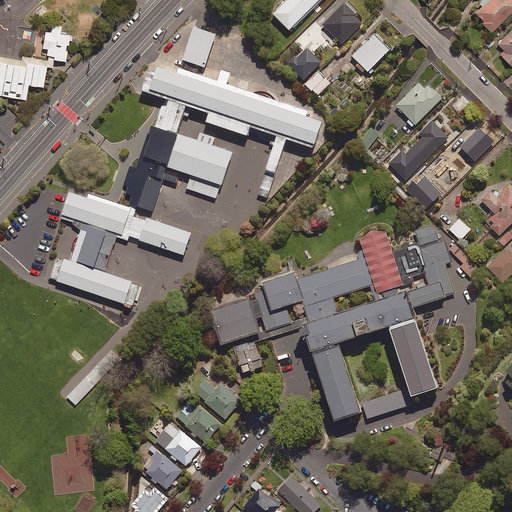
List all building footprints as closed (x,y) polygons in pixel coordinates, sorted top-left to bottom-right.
[(288,0),(274,15),(292,33),(325,0),(288,0)] [(511,0),(484,0),(473,12),(490,29),(511,7),(511,0)] [(363,22),(344,3),(322,24),(341,43),(363,22)] [(51,32),(46,31),(43,49),(48,50),(47,56),(49,56),(48,61),(54,62),(55,60),(66,62),(70,36),(61,34),(62,26),(52,24),(51,32)] [(511,26),(497,42),(504,49),(500,54),(511,66),(511,64),(511,26)] [(199,66),(205,68),(217,34),(193,27),(182,60),(186,61),(184,69),(196,73),(199,66)] [(374,32),(351,56),(368,72),(391,49),(374,32)] [(0,95),(26,100),(29,85),(44,88),(47,67),(53,68),(54,62),(48,61),(22,56),(21,61),(0,57),(0,95)] [(148,71),(141,92),(163,99),(186,107),(208,114),(206,123),(247,137),(250,128),(315,149),(323,123),(307,117),(309,111),(196,73),(184,69),(179,68),(177,74),(158,68),(156,74),(148,71)] [(396,106),(415,125),(442,97),(429,84),(425,88),(419,82),(396,106)] [(139,208),(153,213),(168,169),(180,135),(186,107),(163,99),(154,127),(150,126),(136,168),(130,166),(124,185),(128,186),(126,194),(132,195),(129,207),(90,195),(88,200),(71,194),(62,220),(75,224),(74,226),(82,232),(72,262),(66,260),(65,262),(57,259),(51,279),(59,282),(58,283),(127,307),(126,309),(134,311),(135,306),(138,306),(143,288),(134,285),(134,283),(107,274),(118,238),(129,242),(131,238),(141,241),(141,242),(187,258),(194,235),(149,220),(148,222),(135,218),(139,208)] [(402,150),(389,163),(407,180),(449,137),(431,120),(418,133),(422,136),(405,153),(402,150)] [(379,134),(370,127),(358,142),(368,149),(379,134)] [(469,130),(441,160),(460,178),(489,149),(469,130)] [(180,135),(168,169),(192,177),(188,190),(217,200),(221,187),(225,188),(236,154),(214,146),(216,139),(201,134),(198,141),(180,135)] [(486,223),(499,236),(511,223),(511,185),(510,184),(496,197),(491,191),(481,201),(495,214),(486,223)] [(471,230),(460,219),(449,229),(460,240),(471,230)] [(310,327),(342,427),(367,419),(345,349),(393,333),(416,404),(446,394),(420,310),(450,301),(449,297),(456,295),(447,265),(454,263),(447,241),(441,243),(439,234),(431,227),(416,232),(419,243),(394,252),(388,234),(374,233),(363,242),(365,251),(361,253),(360,261),(301,280),(299,275),(266,285),(267,291),(256,295),(259,302),(255,304),(254,301),(244,304),(243,301),(221,308),(222,311),(213,314),(224,350),(234,347),(237,357),(239,356),(245,375),(264,369),(256,344),(310,327)] [(511,235),(508,232),(499,241),(503,246),(511,237),(511,235)] [(481,269),(456,244),(450,250),(464,264),(461,268),(471,278),(481,269)] [(511,274),(511,253),(506,248),(487,267),(503,283),(511,274)] [(511,358),(504,367),(509,373),(503,379),(511,387),(511,358)] [(107,373),(98,364),(67,397),(76,405),(100,380),(107,373)] [(216,390),(205,381),(196,393),(207,402),(207,403),(226,419),(241,401),(221,384),(216,390)] [(412,404),(407,388),(363,402),(368,418),(412,404)] [(194,412),(186,405),(176,417),(206,442),(221,424),(199,406),(194,412)] [(201,448),(169,423),(155,441),(187,466),(201,448)] [(447,450),(436,444),(430,456),(441,462),(447,450)] [(155,484),(157,482),(166,490),(182,470),(157,450),(141,469),(146,473),(144,476),(155,484)] [(314,511),(321,505),(292,476),(278,490),(300,511),(314,511)] [(280,505),(260,490),(263,486),(256,480),(250,486),(256,491),(244,507),(249,511),(281,511),(277,509),(280,505)]
